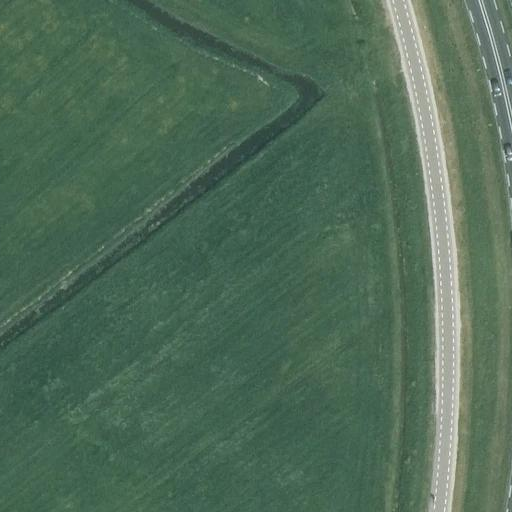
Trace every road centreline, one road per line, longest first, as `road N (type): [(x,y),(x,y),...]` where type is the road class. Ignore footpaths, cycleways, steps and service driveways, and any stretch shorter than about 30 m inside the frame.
road 1 (unclassified): [(438,511),(447,397),(444,265),(432,157),(397,0)]
road 2 (primary): [(511,123),(478,0)]
